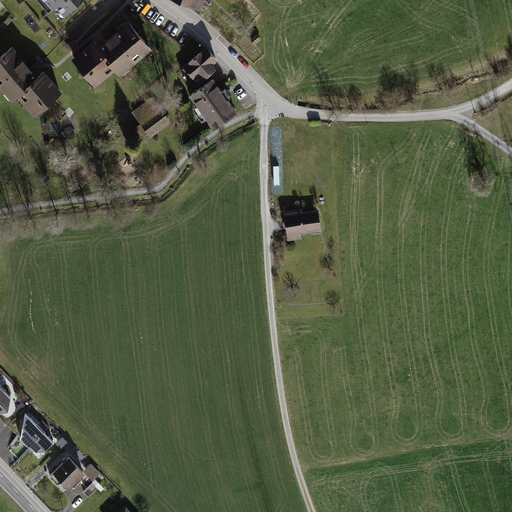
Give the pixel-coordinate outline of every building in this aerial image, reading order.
[(46,0),(53,7),(56,4),(64,13),(79,0),(46,0)] [(141,45),(145,41),(129,22),(99,47),(94,41),(74,58),(87,73),(89,71),(98,81),(114,67),(119,72),(140,54),(141,45)] [(260,39),(257,34),(251,39),(255,43),(260,39)] [(45,104),(60,91),(43,71),(37,76),(12,47),(0,56),(0,82),(13,98),(19,93),(33,110),(42,101),(45,104)] [(216,59),(206,47),(185,65),(199,81),(214,67),(210,63),(216,59)] [(213,79),(191,94),(214,126),(235,111),(226,98),(230,96),(225,88),(221,91),(213,79)] [(169,120),(151,98),(133,112),(142,123),(133,130),(142,141),(148,136),(150,134),(169,120)] [(297,210),(286,211),(288,232),(320,228),(317,211),(297,213),(297,210)] [(10,396),(0,385),(0,410),(8,409),(10,396)] [(45,448),(53,441),(25,412),(21,438),(36,450),(45,448)] [(77,447),(71,453),(85,468),(91,462),(77,447)] [(69,457),(50,475),(58,483),(63,478),(69,485),(83,471),(69,457)] [(86,469),(93,477),(99,472),(91,464),(86,469)] [(98,487),(93,482),(84,491),(89,497),(98,487)]
